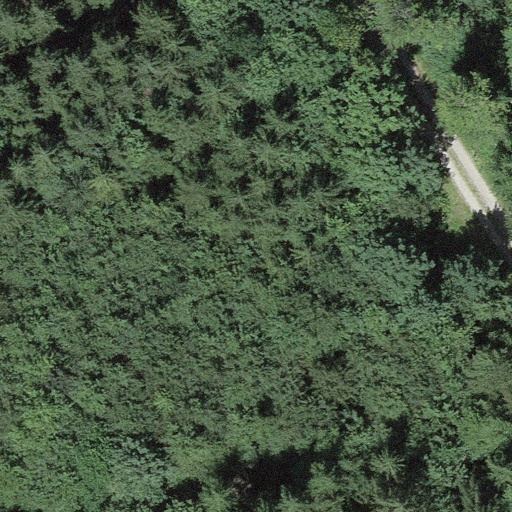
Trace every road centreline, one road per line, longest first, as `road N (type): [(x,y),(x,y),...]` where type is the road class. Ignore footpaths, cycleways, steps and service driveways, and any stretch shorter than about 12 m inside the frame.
road 1 (track): [(492,215),(407,288),(342,439),(250,493),(131,511)]
road 2 (track): [(511,243),(369,0)]
